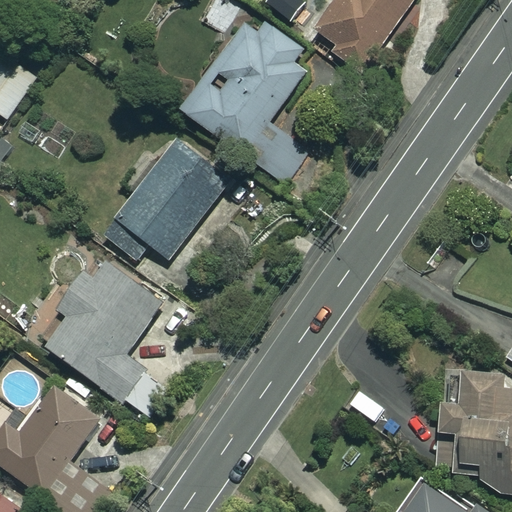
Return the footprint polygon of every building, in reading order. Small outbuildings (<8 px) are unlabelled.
[(342,0),(318,32),(340,49),(336,54),(362,74),(417,0),(342,0)] [(269,28),(263,35),(251,25),(184,110),(245,157),(311,73),(295,60),(301,53),(269,28)] [(40,79),(6,54),(0,62),(0,114),(9,121),(40,79)] [(235,180),(185,141),(108,238),(142,264),(155,248),(171,260),(235,180)] [(167,304),(116,265),(101,284),(91,276),(63,313),(74,321),(53,350),(126,405),(150,373),(128,356),(167,304)] [(511,377),(452,375),(451,406),(442,406),(441,434),(459,435),(457,478),(483,478),(501,496),(511,496),(511,377)] [(102,420),(60,390),(36,423),(22,414),(0,444),(0,463),(47,497),(102,420)] [(474,511),(467,511),(427,486),(411,511),(475,511),(474,511)] [(27,511),(29,510),(0,489),(0,511),(27,511)]
